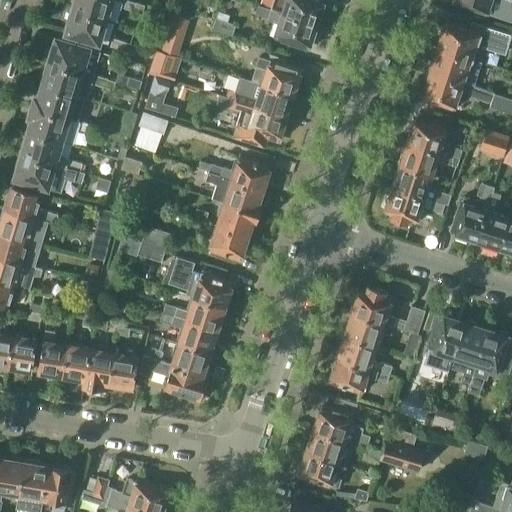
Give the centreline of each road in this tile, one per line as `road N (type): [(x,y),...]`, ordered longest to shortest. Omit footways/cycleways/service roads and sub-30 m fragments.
road 1 (residential): [(244,454),(0,411)]
road 2 (residential): [(315,228),(390,0)]
road 3 (residential): [(244,454),(315,228)]
road 4 (residential): [(511,292),(315,228)]
